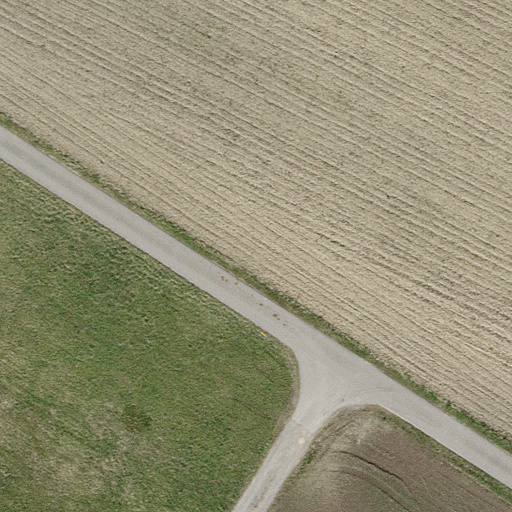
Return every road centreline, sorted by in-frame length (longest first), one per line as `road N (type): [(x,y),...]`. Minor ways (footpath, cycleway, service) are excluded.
road 1 (unclassified): [(0,135),(511,470)]
road 2 (track): [(250,511),(347,363)]
